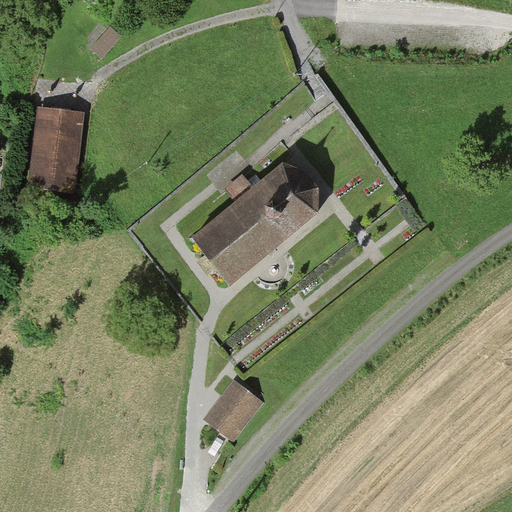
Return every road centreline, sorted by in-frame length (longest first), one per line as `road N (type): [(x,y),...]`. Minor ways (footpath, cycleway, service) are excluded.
road 1 (unclassified): [(511,227),(334,379),(213,511)]
road 2 (unclassified): [(511,23),(289,5)]
